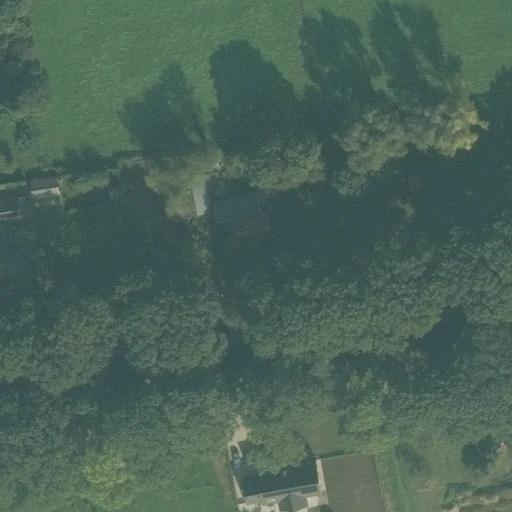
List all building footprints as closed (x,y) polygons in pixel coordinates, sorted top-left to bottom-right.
[(257,152),(241,155),(242,164),(258,161),(257,152)] [(178,178),(181,197),(185,216),(210,212),(206,189),(220,186),(217,172),(203,175),(203,174),(202,174),(178,178)] [(420,175),(408,177),(409,188),(422,187),(420,175)] [(56,176),(30,180),(33,199),(58,195),(56,176)] [(92,190),(96,194),(110,183),(106,178),(92,190)] [(267,211),(259,213),(256,195),(219,201),(226,242),(235,240),(236,241),(271,234),(267,211)] [(0,218),(20,215),(17,199),(0,201),(0,200),(0,218)] [(24,253),(1,257),(0,256),(0,281),(4,281),(27,276),(24,253)] [(320,492),(315,461),(256,471),(257,478),(241,481),(245,503),(261,500),(261,502),(279,499),(280,508),(305,504),(303,495),(320,492)]
